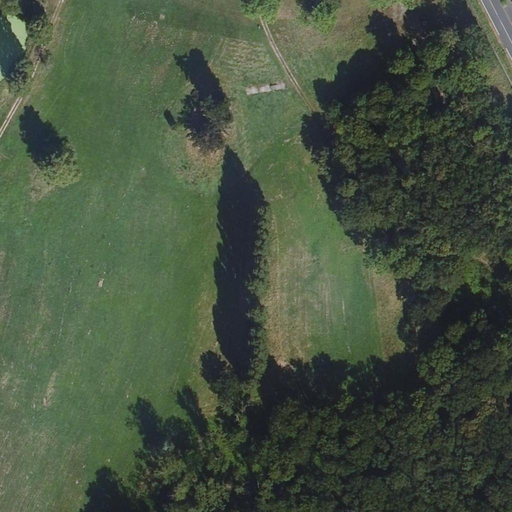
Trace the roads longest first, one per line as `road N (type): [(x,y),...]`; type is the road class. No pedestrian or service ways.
road 1 (track): [(251,0),(305,108),(369,191),(505,309)]
road 2 (unknown): [(505,309),(506,355),(481,427),(417,511)]
road 3 (unknown): [(63,0),(0,135)]
